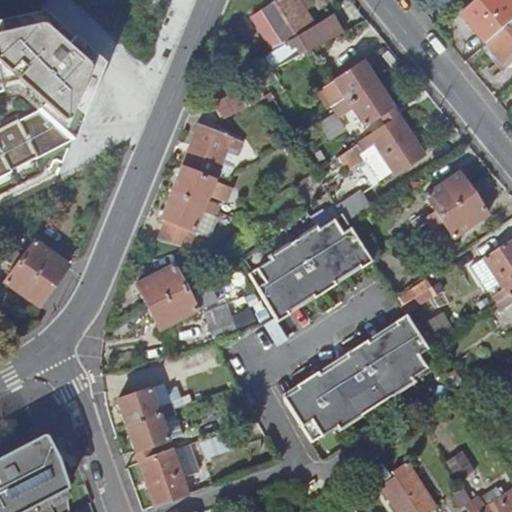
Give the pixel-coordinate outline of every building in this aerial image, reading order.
[(345,36),(334,20),(317,30),(300,3),(304,0),(283,0),(262,14),(285,48),(272,57),(266,61),(274,74),(345,36)] [(511,27),(511,0),(484,0),(466,16),(490,46),(511,27)] [(285,48),(262,14),(249,22),(272,57),(285,48)] [(43,15),(0,25),(0,89),(18,85),(42,111),(71,145),(101,68),(43,15)] [(511,27),(490,46),(511,71),(511,70),(511,27)] [(378,87),(363,65),(335,84),(346,102),(333,110),(336,115),(378,87)] [(275,75),(261,84),(267,93),(280,84),(275,75)] [(346,102),(335,84),(318,95),(329,113),(333,110),(346,102)] [(0,133),(16,125),(17,126),(37,116),(36,115),(42,111),(18,85),(0,89),(0,133)] [(256,86),(212,109),(221,126),(264,103),(256,86)] [(394,111),(378,87),(336,115),(340,122),(353,113),(365,130),(381,119),(394,111)] [(34,162),(35,164),(70,145),(71,145),(42,111),(36,115),(37,116),(17,126),(34,162)] [(400,120),(394,111),(381,119),(388,129),(400,120)] [(345,128),(340,122),(336,115),(310,131),(315,139),(323,133),(328,140),(345,128)] [(400,120),(388,129),(341,159),(351,175),(371,161),(386,184),(424,158),(400,120)] [(34,162),(17,126),(16,125),(0,133),(0,158),(9,175),(34,162)] [(215,185),(229,151),(240,155),(243,148),(198,129),(182,172),(215,185)] [(0,181),(10,177),(9,175),(0,158),(0,181)] [(182,172),(172,197),(218,215),(219,216),(220,209),(208,205),(210,199),(227,205),(232,191),(215,185),(182,172)] [(474,197),(459,176),(425,201),(437,216),(428,223),(431,227),(474,197)] [(372,211),(362,195),(337,211),(341,218),(347,227),(372,211)] [(218,215),(172,197),(162,223),(168,225),(161,242),(189,249),(195,234),(206,238),(211,236),(217,220),(216,219),(218,215)] [(456,242),(490,217),(474,197),(431,227),(436,234),(445,227),(456,242)] [(271,262),(247,277),(277,325),(289,318),(282,307),(294,299),(307,291),(314,302),(335,288),(328,277),(341,269),(354,261),(361,272),(372,265),(347,227),(341,218),(318,233),(316,230),(269,260),(271,262)] [(497,307),(511,297),(511,242),(471,269),(487,295),(500,287),(503,292),(492,300),(497,307)] [(39,311),(54,290),(69,269),(34,245),(24,259),(15,254),(8,264),(17,270),(5,287),(39,311)] [(328,277),(335,288),(361,272),(354,261),(341,269),(328,277)] [(184,288),(174,269),(138,287),(151,311),(197,287),(194,282),(184,288)] [(219,306),(207,282),(197,287),(151,311),(163,334),(219,306)] [(282,307),(289,318),(314,302),(307,291),(294,299),(282,307)] [(511,297),(497,307),(501,314),(511,307),(511,297)] [(216,341),(237,333),(229,312),(208,321),(216,341)] [(302,401),(287,411),(311,447),(336,431),(338,434),(412,386),(410,383),(436,366),(427,352),(405,319),(394,326),(401,337),(373,355),(366,344),(344,358),(351,369),(323,387),(316,376),(295,390),(302,401)] [(394,326),(366,344),(373,355),(401,337),(394,326)] [(208,355),(181,363),(185,374),(212,366),(208,355)] [(344,358),(316,376),(323,387),(351,369),(344,358)] [(467,388),(456,373),(445,382),(458,401),(477,388),(474,383),(467,388)] [(165,389),(117,406),(126,432),(174,415),(168,398),(165,389)] [(280,400),(287,411),(302,401),(295,390),(280,400)] [(178,394),(168,398),(174,415),(184,411),(178,394)] [(468,415),(458,401),(444,411),(454,425),(468,416),(468,415)] [(149,451),(183,439),(174,415),(126,432),(135,456),(149,451)] [(45,438),(0,461),(0,511),(28,511),(66,492),(66,487),(64,481),(48,441),(46,439),(45,438)] [(228,438),(202,447),(208,463),(234,454),(228,438)] [(153,462),(139,467),(154,510),(188,499),(182,483),(199,477),(189,450),(153,462)] [(153,462),(149,451),(135,456),(139,467),(153,462)] [(511,511),(511,480),(501,465),(498,460),(477,473),(466,456),(446,468),(464,496),(472,507),(475,511),(511,511)] [(511,457),(501,465),(511,480),(511,457)] [(430,511),(437,508),(409,466),(391,477),(393,480),(415,511),(430,511)] [(415,511),(393,480),(382,487),(399,511),(415,511)] [(472,507),(464,496),(453,502),(458,511),(463,511),(466,511),(472,507)]
